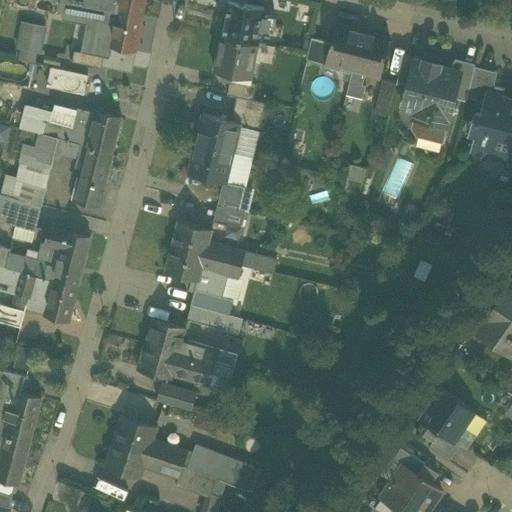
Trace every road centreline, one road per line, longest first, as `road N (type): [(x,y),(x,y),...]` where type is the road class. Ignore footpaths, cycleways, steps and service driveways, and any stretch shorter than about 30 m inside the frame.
road 1 (residential): [(34,511),(111,276),(172,0)]
road 2 (residential): [(351,0),(511,45)]
